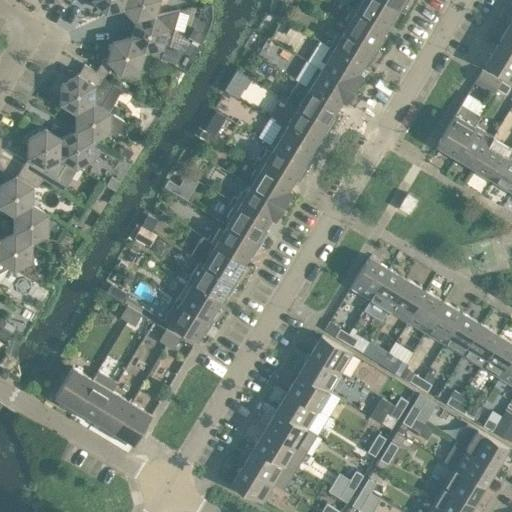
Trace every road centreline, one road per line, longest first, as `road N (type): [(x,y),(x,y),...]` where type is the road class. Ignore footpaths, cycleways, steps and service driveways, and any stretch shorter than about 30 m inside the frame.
road 1 (residential): [(168,486),(460,0)]
road 2 (residential): [(168,486),(0,388)]
road 3 (residential): [(0,92),(38,27),(0,3)]
